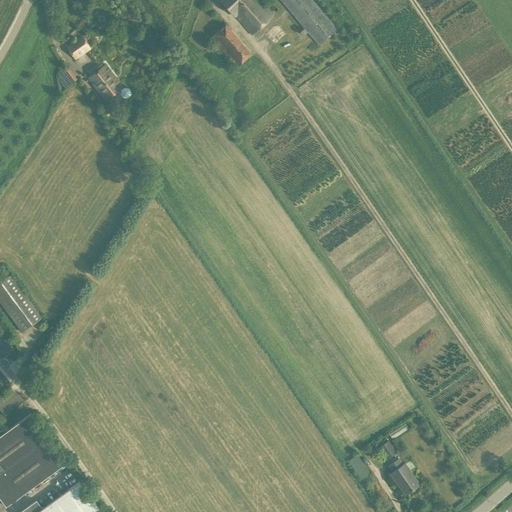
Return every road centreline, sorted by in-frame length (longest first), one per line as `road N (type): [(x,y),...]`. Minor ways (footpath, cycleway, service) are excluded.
road 1 (track): [(371,464),(157,152),(141,159),(62,55)]
road 2 (track): [(511,417),(288,92)]
road 3 (track): [(511,144),(412,0)]
road 4 (track): [(109,511),(25,398)]
